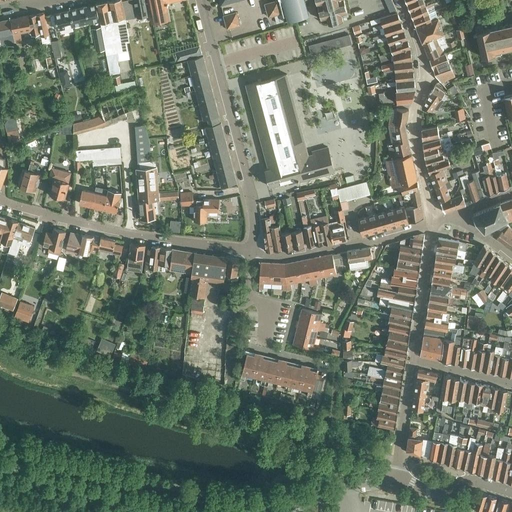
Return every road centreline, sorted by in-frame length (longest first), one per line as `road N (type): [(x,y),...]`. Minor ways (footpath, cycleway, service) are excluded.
road 1 (residential): [(349,488),(231,501),(0,444)]
road 2 (residential): [(196,0),(249,197),(248,250)]
road 3 (residential): [(248,250),(86,227),(0,200)]
road 4 (residential): [(434,224),(412,125),(424,72),(397,0)]
road 5 (residential): [(248,250),(273,257),(434,224)]
road 6 (residential): [(434,224),(412,359)]
road 7 (residential): [(511,492),(477,481),(432,491),(396,478)]
road 8 (residential): [(412,359),(396,478)]
